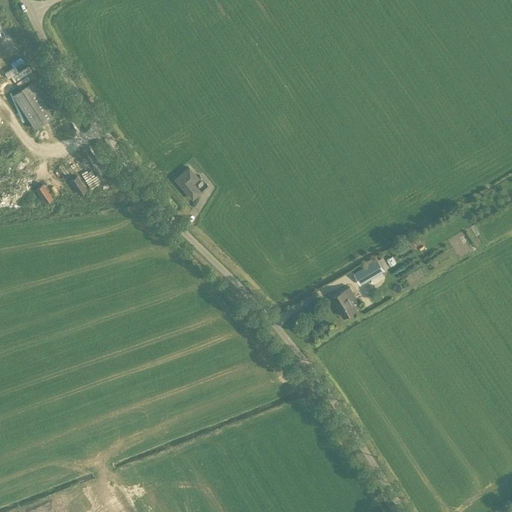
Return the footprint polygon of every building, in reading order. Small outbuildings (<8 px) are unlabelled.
[(30,82),(12,93),(34,128),(52,116),(30,82)] [(192,198),(200,191),(192,182),(198,178),(188,167),(175,179),(192,198)] [(81,173),(77,176),(77,175),(69,180),(79,195),(90,187),(81,173)] [(48,179),(36,188),(45,201),(58,192),(48,179)] [(354,272),(360,284),(385,270),(377,259),(354,272)] [(332,297),(343,316),(357,309),(351,299),(356,296),(350,286),(332,297)]
